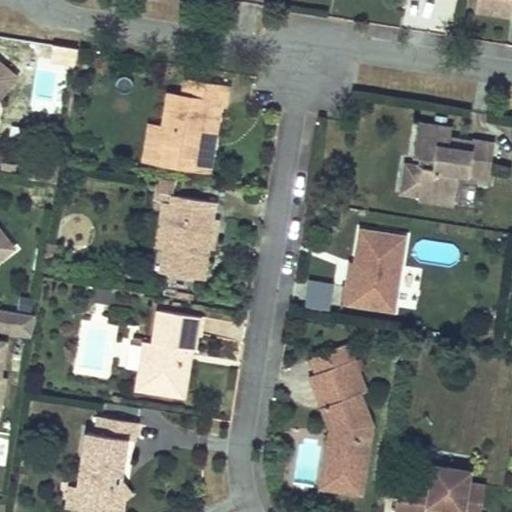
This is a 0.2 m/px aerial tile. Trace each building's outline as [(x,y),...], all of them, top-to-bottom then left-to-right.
[(511,0),(474,0),(472,18),(507,23),(509,8),(511,8),(511,0)] [(0,99),(14,82),(0,69),(0,99)] [(220,110),(223,94),(179,87),(177,103),(163,100),(158,132),(152,168),(203,176),(207,154),(202,153),(205,135),(210,135),(214,109),(220,110)] [(137,166),(152,168),(158,132),(143,130),(137,166)] [(466,157),(443,154),(444,143),(446,135),(412,130),(407,164),(429,167),(428,176),(418,174),(413,202),(413,206),(433,210),(435,199),(449,201),(453,180),(482,185),(487,150),(467,147),(466,157)] [(467,147),(444,143),(443,154),(466,157),(467,147)] [(51,187),(54,168),(29,163),(26,183),(51,187)] [(413,202),(418,174),(400,171),(396,199),(413,202)] [(449,201),(435,199),(433,210),(448,212),(449,201)] [(208,209),(166,202),(154,279),(196,286),(208,209)] [(401,242),(356,235),(351,267),(347,291),(342,290),(340,290),(337,307),(389,315),(401,242)] [(0,261),(10,254),(0,241),(0,261)] [(342,290),(347,291),(351,267),(346,266),(342,290)] [(305,304),(330,306),(331,279),(307,278),(305,304)] [(0,335),(26,340),(30,320),(0,314),(0,335)] [(194,322),(152,315),(147,348),(144,347),(138,385),(173,391),(179,353),(185,354),(188,355),(194,322)] [(86,369),(107,368),(105,339),(85,339),(86,369)] [(173,391),(138,385),(144,347),(138,347),(130,394),(177,401),(185,354),(179,353),(173,391)] [(348,363),(342,348),(305,363),(310,378),(348,363)] [(367,428),(354,397),(361,395),(348,363),(310,378),(304,380),(317,412),(323,410),(332,432),(331,438),(327,438),(324,441),(316,491),(356,498),(367,428)] [(332,432),(323,410),(317,412),(325,433),(324,441),(327,438),(331,438),(332,432)] [(131,426),(91,421),(89,437),(80,436),(72,491),(68,511),(110,511),(112,503),(119,497),(114,489),(103,487),(105,478),(115,479),(121,443),(128,445),(131,426)] [(465,476),(428,470),(425,495),(394,490),(390,511),(477,511),(480,490),(464,488),(465,476)] [(115,479),(105,478),(103,487),(114,489),(115,479)] [(125,499),(115,482),(114,489),(119,497),(112,503),(110,511),(116,511),(118,504),(125,499)] [(59,511),(62,511),(68,511),(72,491),(63,490),(59,511)]
